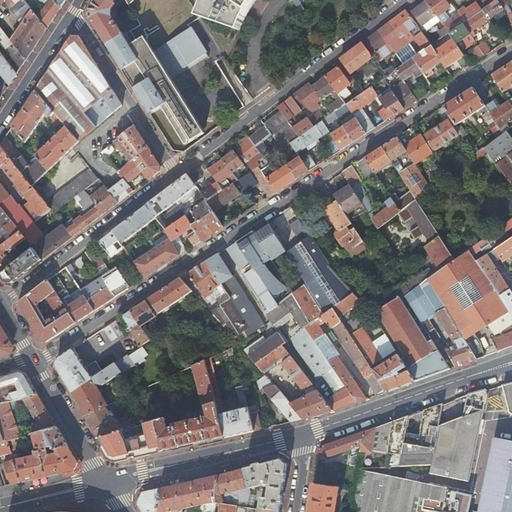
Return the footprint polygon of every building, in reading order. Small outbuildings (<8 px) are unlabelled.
[(0,0),(0,6),(4,3),(9,9),(21,0),(0,0)] [(25,2),(23,0),(21,0),(9,9),(22,26),(32,11),(25,2)] [(47,29),(61,8),(53,0),(23,0),(25,2),(27,0),(38,0),(41,3),(44,3),(46,6),(37,17),(47,29)] [(53,0),(61,8),(66,0),(65,0),(53,0)] [(89,18),(107,46),(124,35),(114,17),(114,11),(118,5),(117,4),(119,0),(95,0),(89,10),(89,18)] [(207,0),(200,17),(240,30),(240,29),(247,13),(249,10),(255,0),(207,0)] [(444,0),(427,0),(426,1),(436,15),(437,17),(450,8),(444,0)] [(487,0),(479,6),(482,11),(498,0),(487,0)] [(498,0),(482,11),(489,21),(494,17),(496,20),(499,18),(500,19),(507,14),(504,10),(498,0)] [(504,10),(507,14),(511,22),(511,10),(510,7),(504,0),(498,0),(504,10)] [(436,15),(426,1),(413,12),(422,25),(423,25),(425,27),(428,26),(426,23),(436,15)] [(466,10),(460,14),(466,23),(482,11),(479,6),(478,5),(468,12),(466,10)] [(406,10),(379,31),(393,51),(403,65),(404,66),(414,58),(417,56),(409,43),(409,42),(414,39),(424,52),(431,46),(406,10)] [(22,26),(11,42),(26,60),(47,29),(37,17),(32,11),(22,26)] [(482,11),(466,23),(464,24),(472,36),(475,34),(473,31),(489,21),(482,11)] [(460,14),(443,26),(445,28),(449,34),(464,24),(466,23),(460,14)] [(437,17),(436,15),(426,23),(428,26),(425,27),(427,30),(440,21),(439,20),(437,17)] [(124,35),(107,46),(117,61),(128,79),(145,105),(151,114),(162,107),(185,145),(205,133),(170,77),(206,54),(208,58),(209,57),(189,24),(188,25),(190,29),(154,51),(145,37),(138,41),(131,31),(124,35)] [(464,24),(449,34),(452,38),(453,40),(459,49),(474,39),(472,36),(464,24)] [(0,52),(3,56),(17,74),(26,60),(11,42),(0,27),(0,52)] [(439,32),(443,38),(444,38),(449,34),(445,28),(439,32)] [(379,31),(362,43),(373,58),(377,63),(393,51),(379,31)] [(71,36),(36,90),(62,121),(67,126),(80,141),(113,113),(122,105),(79,36),(71,36)] [(453,40),(435,52),(442,62),(446,68),(457,61),(463,71),(471,66),(468,61),(459,49),(453,40)] [(485,41),(478,46),(485,56),(492,52),(485,41)] [(362,43),(340,60),(343,64),(351,74),(373,58),(362,43)] [(478,46),(477,43),(470,47),(479,60),(485,56),(478,46)] [(417,56),(414,58),(421,69),(427,78),(434,73),(432,69),(442,62),(435,52),(431,46),(424,52),(417,56)] [(10,85),(17,74),(3,56),(0,58),(0,79),(2,82),(5,79),(10,85)] [(403,65),(397,70),(404,81),(421,69),(414,58),(404,66),(403,65)] [(511,87),(511,62),(491,76),(503,93),(511,87)] [(351,74),(343,64),(338,67),(351,84),(353,86),(357,83),(351,74)] [(338,67),(326,77),(338,94),(351,84),(338,67)] [(392,67),(384,72),(387,76),(394,71),(392,67)] [(326,77),(312,87),(321,99),(322,100),(332,93),(338,100),(328,108),(333,114),(335,113),(347,105),(338,94),(326,77)] [(390,89),(394,94),(404,109),(417,101),(404,81),(390,89)] [(309,83),(292,97),(302,110),(306,107),(308,110),(309,109),(310,111),(319,105),(317,102),(321,99),(312,87),(309,83)] [(364,92),(347,105),(350,109),(353,114),(366,134),(375,128),(369,118),(368,119),(361,108),(375,98),(380,106),(382,104),(377,97),(371,88),(364,92)] [(473,88),(443,107),(451,119),(456,126),(485,107),(473,88)] [(12,126),(26,143),(47,113),(54,118),(49,122),(52,125),(53,124),(55,127),(62,121),(36,90),(12,126)] [(381,94),(377,97),(382,104),(384,107),(391,117),(392,117),(404,109),(394,94),(392,91),(384,97),(381,94)] [(292,97),(285,101),(296,116),(299,113),(302,117),(306,115),(302,110),(292,97)] [(499,129),(511,120),(511,106),(508,101),(490,114),(499,129)] [(283,103),(277,107),(281,112),(288,121),(293,117),(283,103)] [(347,105),(335,113),(338,117),(350,109),(347,105)] [(391,117),(384,107),(379,111),(385,121),(391,117)] [(426,135),(437,151),(458,137),(448,121),(451,119),(443,107),(437,111),(445,123),(426,135)] [(281,112),(264,124),(266,126),(274,137),(281,145),(283,148),(291,143),(301,137),(293,128),(288,121),(281,112)] [(310,120),(315,127),(323,121),(325,120),(321,113),(310,120)] [(325,120),(323,121),(325,125),(338,117),(335,113),(333,114),(325,120)] [(353,120),(343,126),(354,142),(366,134),(353,114),(350,116),(353,120)] [(306,120),(293,128),(301,137),(315,127),(310,120),(307,116),(305,118),(306,120)] [(298,153),(310,171),(341,150),(334,139),(324,146),(311,155),(310,156),(306,151),(302,154),(299,151),(306,147),(308,150),(321,142),(318,138),(329,131),(325,125),(323,121),(315,127),(301,137),(291,143),(298,153)] [(341,128),(331,134),(334,139),(341,150),(354,142),(343,126),(342,124),(340,126),(341,128)] [(149,147),(135,125),(115,142),(131,162),(133,160),(149,147)] [(67,126),(37,156),(39,158),(49,171),(80,141),(67,126)] [(260,153),(264,157),(265,157),(271,152),(264,143),(268,140),(269,141),(274,137),(266,126),(250,139),(260,153)] [(503,134),(484,148),(483,149),(496,166),(511,153),(511,138),(506,131),(503,134)] [(415,165),(433,154),(423,138),(421,135),(403,147),(415,165)] [(433,154),(437,151),(426,135),(423,138),(433,154)] [(6,136),(0,144),(0,145),(33,186),(34,186),(49,171),(39,158),(30,166),(23,156),(22,157),(6,136)] [(247,163),(253,170),(259,166),(260,165),(258,162),(261,159),(257,155),(260,153),(250,139),(247,136),(241,140),(243,143),(238,147),(242,153),(240,154),(247,163)] [(397,138),(382,148),(395,168),(411,192),(417,201),(431,190),(415,165),(403,147),(397,138)] [(112,144),(101,152),(106,157),(116,149),(112,144)] [(34,186),(33,186),(0,145),(0,204),(4,209),(13,221),(21,231),(27,239),(32,246),(34,248),(44,239),(47,238),(34,222),(52,208),(46,201),(34,186)] [(160,166),(149,147),(133,160),(138,167),(145,162),(146,163),(143,166),(146,170),(143,172),(149,180),(159,172),(160,166)] [(365,158),(375,173),(389,164),(393,169),(395,168),(382,148),(365,158)] [(234,151),(222,160),(232,173),(244,164),(234,151)] [(295,160),(289,164),(288,165),(297,179),(310,171),(298,153),(293,156),(295,160)] [(511,189),(511,220),(493,234),(469,251),(477,262),(511,239),(511,153),(496,166),(511,186),(510,187),(511,189)] [(260,165),(259,166),(262,171),(270,165),(265,157),(264,157),(261,159),(258,162),(260,165)] [(375,183),(380,180),(375,173),(365,158),(357,164),(370,183),(373,181),(375,183)] [(120,175),(124,179),(127,183),(142,172),(138,167),(133,160),(131,162),(128,164),(130,167),(120,175)] [(222,160),(208,170),(218,182),(219,184),(233,173),(232,173),(222,160)] [(128,164),(118,172),(120,175),(130,167),(128,164)] [(270,165),(262,171),(276,193),(297,179),(288,165),(276,173),(270,165)] [(253,170),(251,171),(258,183),(263,191),(265,189),(269,197),(276,193),(262,171),(259,166),(253,170)] [(367,211),(380,230),(402,213),(393,200),(387,205),(390,209),(378,219),(374,213),(372,213),(369,207),(371,206),(369,203),(371,202),(360,185),(363,182),(353,166),(343,173),(351,186),(367,211)] [(90,168),(46,201),(52,208),(55,212),(80,193),(85,190),(99,179),(90,168)] [(195,169),(188,175),(195,184),(202,179),(195,169)] [(251,171),(239,180),(247,190),(258,183),(251,171)] [(188,175),(146,206),(156,218),(166,230),(187,216),(188,215),(185,211),(204,196),(202,194),(202,193),(195,184),(188,175)] [(124,179),(109,191),(115,198),(127,189),(131,194),(134,191),(127,183),(124,179)] [(208,201),(207,202),(214,212),(247,190),(239,180),(238,180),(236,182),(231,185),(224,190),(208,201)] [(208,189),(202,193),(202,194),(204,196),(208,201),(224,190),(222,189),(219,184),(218,182),(212,186),(210,188),(208,186),(206,187),(208,189)] [(109,191),(105,186),(91,197),(94,202),(103,214),(118,203),(115,198),(109,191)] [(326,203),(334,197),(326,186),(318,191),(326,203)] [(367,211),(351,186),(334,197),(337,202),(350,222),(367,211)] [(91,197),(85,190),(80,193),(90,205),(94,202),(91,197)] [(393,200),(402,213),(410,207),(415,215),(413,216),(420,225),(422,223),(429,219),(417,201),(411,192),(401,199),(400,197),(398,199),(395,195),(391,198),(393,200)] [(103,214),(94,202),(90,205),(90,206),(91,208),(93,206),(95,208),(88,213),(83,217),(89,225),(103,214)] [(200,222),(193,226),(194,227),(197,232),(202,241),(224,227),(221,223),(214,212),(207,202),(193,211),(193,213),(192,214),(196,220),(198,219),(200,222)] [(352,245),(354,248),(363,241),(350,222),(337,202),(325,210),(339,230),(336,232),(337,234),(336,235),(344,247),(345,246),(347,249),(352,245)] [(146,206),(114,231),(122,243),(156,218),(146,206)] [(13,221),(4,209),(0,212),(0,230),(4,228),(13,221)] [(82,215),(83,217),(88,213),(85,209),(80,213),(82,215)] [(75,224),(67,229),(73,237),(89,225),(83,217),(82,215),(74,221),(73,222),(75,224)] [(187,216),(166,230),(171,239),(173,241),(179,237),(194,227),(193,226),(187,216)] [(331,266),(300,219),(290,225),(302,244),(294,249),(287,253),(288,255),(305,286),(324,315),(333,308),(353,294),(354,294),(330,267),(331,266)] [(434,242),(441,236),(429,219),(422,223),(434,242)] [(74,220),(66,226),(67,229),(75,224),(73,222),(74,221),(74,220)] [(21,231),(13,221),(4,228),(12,238),(21,231)] [(64,224),(49,236),(58,248),(73,237),(67,229),(66,226),(64,224)] [(287,253),(269,225),(255,234),(253,231),(236,242),(252,267),(254,269),(273,298),(287,288),(282,284),(279,281),(276,278),(273,275),(270,271),(266,266),(273,261),(273,262),(287,253)] [(12,238),(4,228),(0,230),(0,231),(7,242),(12,238)] [(27,239),(21,231),(12,238),(7,242),(0,247),(0,271),(1,273),(21,258),(18,254),(20,252),(17,247),(27,239)] [(114,231),(109,235),(117,247),(122,243),(114,231)] [(202,241),(197,232),(188,237),(194,246),(202,241)] [(49,236),(47,238),(44,239),(47,243),(42,246),(43,248),(40,250),(38,248),(36,250),(42,260),(58,248),(49,236)] [(441,236),(434,242),(425,248),(440,271),(457,260),(441,236)] [(171,239),(134,263),(144,278),(181,255),(175,245),(173,241),(171,239)] [(511,239),(477,262),(511,315),(511,292),(493,263),(500,258),(503,262),(511,256),(511,239)] [(181,241),(175,245),(181,255),(187,250),(181,241)] [(236,242),(226,249),(243,274),(252,267),(236,242)] [(34,248),(32,246),(24,252),(26,254),(34,248)] [(36,250),(34,248),(26,254),(21,258),(1,273),(6,282),(12,283),(31,269),(26,260),(31,257),(36,265),(42,260),(36,250)] [(469,251),(457,260),(428,280),(476,360),(484,357),(481,343),(475,333),(488,325),(495,335),(507,327),(510,332),(491,340),(498,352),(511,346),(511,315),(477,262),(469,251)] [(86,252),(66,267),(80,289),(85,296),(95,311),(115,297),(102,277),(95,282),(97,286),(96,288),(94,290),(87,279),(83,282),(81,280),(80,281),(78,278),(95,267),(86,252)] [(331,257),(335,263),(341,258),(337,253),(331,257)] [(250,328),(245,332),(249,336),(265,326),(219,254),(207,262),(250,328)] [(235,340),(245,332),(250,328),(207,262),(187,274),(204,297),(212,292),(221,305),(231,320),(222,326),(235,340)] [(115,268),(102,277),(115,297),(129,289),(115,268)] [(273,298),(254,269),(243,277),(267,314),(278,305),(277,304),(273,298)] [(55,275),(48,281),(62,301),(69,296),(55,275)] [(193,292),(181,278),(149,299),(159,314),(193,292)] [(476,360),(428,280),(411,293),(406,296),(405,297),(411,307),(432,341),(433,342),(440,338),(429,319),(437,313),(454,340),(456,343),(453,344),(454,346),(451,348),(447,349),(455,367),(476,360)] [(62,301),(48,281),(18,303),(41,340),(47,342),(76,323),(66,308),(62,302),(62,301)] [(331,398),(340,409),(357,403),(305,328),(324,315),(305,286),(277,304),(278,305),(267,314),(266,314),(276,329),(294,317),(298,323),(299,324),(298,324),(302,330),(291,338),(296,349),(316,378),(323,376),(331,388),(333,387),(335,390),(341,386),(344,390),(331,398)] [(69,296),(62,301),(62,302),(66,308),(85,296),(80,289),(69,296)] [(362,293),(356,297),(361,303),(366,308),(372,303),(362,293)] [(353,294),(333,308),(371,367),(383,360),(351,310),(361,303),(356,297),(353,294)] [(66,308),(76,323),(95,311),(85,296),(66,308)] [(405,357),(402,360),(416,381),(450,369),(433,342),(432,341),(428,343),(407,310),(411,307),(405,297),(404,297),(400,299),(399,297),(377,312),(405,357)] [(159,314),(149,299),(130,311),(141,327),(157,317),(157,316),(159,314)] [(191,314),(204,305),(201,301),(194,305),(194,304),(187,308),(191,314)] [(210,312),(222,326),(231,320),(221,305),(210,312)] [(371,367),(333,308),(324,315),(305,328),(357,403),(367,399),(324,336),(325,335),(319,327),(328,320),(377,396),(387,392),(374,371),(371,367)] [(130,331),(141,347),(150,341),(146,335),(141,327),(130,311),(122,317),(127,325),(125,326),(128,332),(130,331)] [(116,321),(103,329),(111,342),(124,334),(116,321)] [(146,335),(150,341),(169,328),(164,321),(161,323),(163,326),(160,327),(159,326),(146,335)] [(2,334),(0,330),(0,356),(8,354),(10,347),(2,334)] [(261,339),(244,351),(256,364),(282,346),(285,343),(279,334),(278,335),(276,333),(271,336),(273,339),(268,342),(266,340),(263,342),(261,339)] [(282,346),(256,364),(264,374),(276,366),(275,364),(281,359),(283,362),(282,363),(303,391),(313,385),(284,348),(282,346)] [(56,367),(72,394),(103,373),(96,362),(90,365),(88,362),(84,364),(74,348),(57,359),(56,367)] [(72,394),(85,416),(106,407),(108,406),(102,396),(105,394),(103,392),(101,393),(96,384),(102,386),(121,373),(122,374),(135,366),(134,365),(138,362),(140,365),(146,361),(144,358),(147,356),(142,348),(130,356),(129,355),(103,373),(72,394)] [(387,362),(374,371),(387,392),(416,381),(402,360),(399,355),(390,361),(389,359),(386,360),(387,362)] [(224,438),(254,431),(248,408),(245,395),(244,389),(243,387),(236,389),(241,406),(235,408),(236,411),(233,411),(233,409),(229,410),(229,412),(225,413),(222,400),(220,401),(209,359),(205,361),(216,404),(224,438)] [(203,407),(216,404),(205,361),(193,367),(203,407)] [(0,377),(0,405),(9,403),(23,399),(38,395),(30,382),(25,373),(20,371),(0,377)] [(291,423),(304,420),(291,404),(266,376),(258,383),(259,390),(263,396),(266,393),(291,423)] [(244,389),(245,395),(257,392),(255,386),(244,389)] [(486,390),(469,395),(451,477),(456,478),(455,481),(457,482),(465,483),(466,481),(469,481),(488,396),(486,391),(486,390)] [(291,404),(304,420),(333,411),(326,402),(318,391),(306,397),(305,395),(302,396),(303,398),(291,404)] [(57,427),(38,395),(23,399),(42,432),(57,427)] [(431,473),(450,477),(468,395),(445,403),(432,465),(431,473)] [(331,398),(326,402),(333,411),(340,409),(331,398)] [(9,403),(0,405),(0,425),(5,442),(8,441),(20,438),(9,403)] [(388,456),(386,467),(399,466),(432,465),(445,403),(422,412),(424,415),(420,440),(406,437),(409,420),(413,419),(414,414),(394,422),(388,455),(388,456)] [(163,451),(224,438),(216,404),(203,407),(193,411),(194,414),(202,411),(203,418),(192,420),(191,416),(180,418),(181,423),(174,424),(173,428),(168,430),(167,427),(168,426),(166,419),(156,422),(163,451)] [(254,431),(262,430),(257,405),(248,408),(254,431)] [(85,416),(98,439),(122,432),(134,428),(131,421),(118,426),(112,417),(115,416),(112,411),(109,412),(106,407),(85,416)] [(117,461),(163,451),(156,422),(145,425),(147,435),(139,436),(139,434),(135,435),(135,438),(132,438),(131,436),(128,437),(128,439),(125,440),(122,432),(98,439),(106,452),(110,458),(117,461)] [(365,433),(361,452),(373,454),(374,452),(388,455),(394,422),(365,433)] [(75,470),(78,464),(74,456),(69,448),(65,442),(57,427),(42,432),(33,434),(34,440),(37,451),(35,452),(36,456),(19,459),(17,454),(13,455),(14,460),(22,482),(29,481),(51,475),(62,473),(73,471),(75,470)] [(350,466),(358,468),(361,452),(365,433),(326,446),(320,452),(319,461),(349,451),(352,458),(350,466)] [(24,447),(21,438),(20,438),(8,441),(11,451),(24,447)] [(511,511),(511,442),(496,439),(480,511),(511,511)] [(8,441),(5,442),(0,443),(0,460),(0,459),(0,456),(9,454),(12,453),(11,451),(8,441)] [(282,459),(245,469),(250,489),(261,487),(269,488),(267,498),(261,497),(259,510),(273,511),(280,511),(287,465),(282,459)] [(22,482),(14,460),(12,461),(4,463),(11,485),(22,482)] [(250,489),(245,469),(219,476),(216,503),(248,508),(250,500),(251,492),(250,489)] [(442,511),(447,489),(363,469),(352,511),(442,511)] [(316,475),(315,484),(330,486),(331,478),(316,475)] [(215,511),(216,503),(219,476),(160,489),(157,511),(170,511),(171,511),(183,511),(183,509),(192,508),(192,510),(195,510),(195,511),(203,511),(205,511),(215,511)] [(451,477),(448,491),(455,493),(457,482),(455,481),(456,478),(451,477)] [(315,485),(310,511),(335,511),(337,497),(339,497),(340,488),(315,485)] [(157,511),(160,489),(143,493),(138,504),(142,511),(157,511)] [(448,491),(443,511),(469,511),(473,497),(455,493),(448,491)] [(273,511),(259,510),(259,511),(251,511),(252,511),(251,511),(235,511),(236,509),(247,511),(248,508),(216,503),(215,511),(273,511)]
